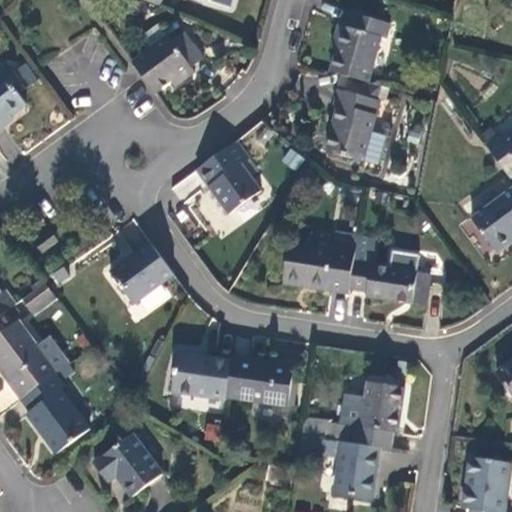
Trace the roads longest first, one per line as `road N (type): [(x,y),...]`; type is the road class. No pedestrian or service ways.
road 1 (residential): [(133,161),(172,247),(206,294),(254,323),(446,347)]
road 2 (residential): [(289,0),(272,66),(133,161)]
road 3 (residential): [(446,347),(415,511)]
road 4 (residential): [(133,161),(0,208)]
